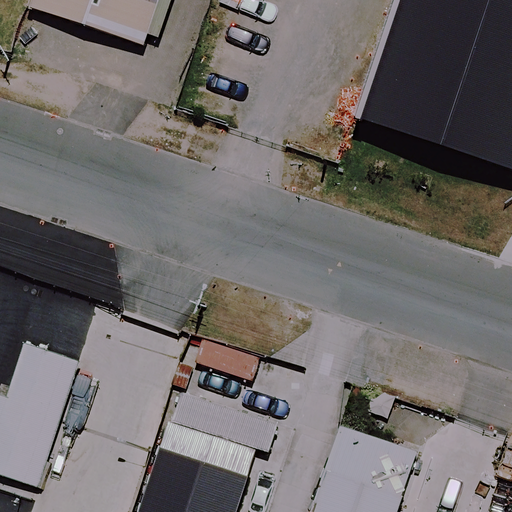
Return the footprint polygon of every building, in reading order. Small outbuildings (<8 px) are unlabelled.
[(162,0),(37,0),(35,6),(148,43),(162,0)] [(511,44),(411,13),(382,105),(511,145),(511,44)] [(82,361),(30,344),(13,397),(0,393),(0,472),(42,486),(82,361)] [(271,511),(299,426),(184,389),(144,511),(271,511)] [(402,511),(423,450),(345,424),(315,511),(402,511)] [(27,511),(28,510),(0,501),(0,511),(27,511)]
